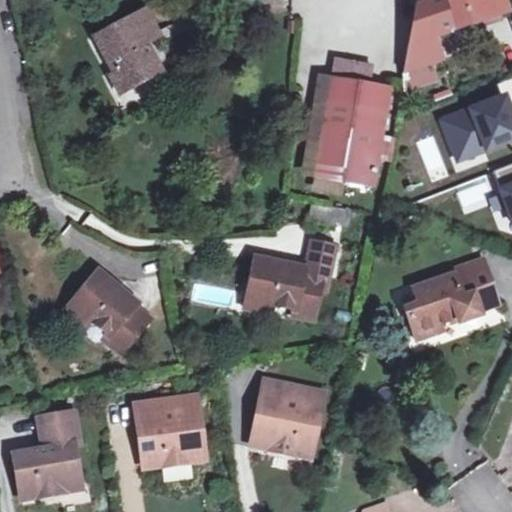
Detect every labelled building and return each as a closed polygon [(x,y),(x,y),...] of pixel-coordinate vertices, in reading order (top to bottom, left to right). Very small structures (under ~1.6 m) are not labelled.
[(409,35),(403,71),(429,64),(425,42),(508,12),(503,0),(428,0),(420,3),(421,10),(413,12),(409,35)] [(133,19),(144,40),(157,33),(145,12),(133,19)] [(144,40),(133,19),(94,41),(122,91),(161,69),(144,40)] [(384,87),(369,84),(372,66),(335,60),(315,178),(367,188),(372,159),(384,160),(387,138),(376,136),(384,87)] [(429,64),(403,71),(403,78),(406,90),(432,82),(429,64)] [(511,103),(511,101),(444,123),(461,166),(511,148),(511,103)] [(309,223),(350,231),(353,212),(312,205),(309,223)] [(306,269),(305,274),(325,278),(327,279),(333,247),(311,243),(306,269)] [(306,269),(258,259),(250,299),(274,304),(296,309),(295,315),(316,320),(325,278),(305,274),(306,269)] [(478,311),(490,306),(483,289),(489,287),(479,262),(449,273),(450,277),(411,292),(417,307),(404,311),(416,340),(443,330),(441,324),(456,318),(458,323),(479,314),(478,311)] [(100,272),(73,305),(92,321),(111,337),(106,343),(123,357),(151,323),(134,309),(138,305),(100,272)] [(483,289),(490,306),(495,304),(489,287),(483,289)] [(274,304),(250,299),(248,309),(272,314),(274,304)] [(92,321),(73,305),(67,313),(86,329),(92,321)] [(134,309),(151,323),(155,319),(138,305),(134,309)] [(301,402),(304,387),(262,378),(250,443),(308,454),(318,405),(301,402)] [(321,390),(304,387),(301,402),(318,405),(321,390)] [(193,392),(177,395),(179,409),(195,406),(193,392)] [(179,409),(177,395),(132,402),(142,468),(202,459),(195,406),(179,409)] [(72,445),(78,444),(72,414),(36,420),(42,451),(14,456),(21,499),(79,489),(72,445)] [(166,483),(193,478),(192,469),(165,473),(166,483)]
